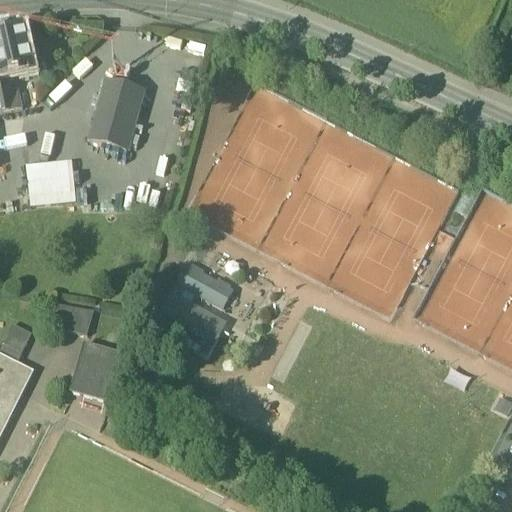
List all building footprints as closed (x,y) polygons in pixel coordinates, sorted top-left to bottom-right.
[(23,34),(0,39),(0,87),(8,85),(34,79),(23,34)] [(8,85),(0,87),(0,96),(0,98),(11,96),(8,85)] [(142,96),(108,86),(90,148),(125,157),(142,96)] [(11,96),(0,98),(5,118),(22,114),(17,94),(11,96)] [(65,170),(27,174),(30,200),(67,196),(65,170)] [(201,279),(191,273),(190,276),(185,273),(177,289),(185,294),(223,314),(231,299),(227,296),(228,294),(218,288),(216,290),(200,281),(201,279)] [(185,294),(177,289),(171,299),(176,302),(180,304),(185,294)] [(176,302),(171,299),(168,306),(173,309),(176,302)] [(173,309),(168,306),(162,316),(208,342),(214,331),(173,309)] [(92,316),(74,312),(68,335),(85,340),(92,316)] [(30,339),(11,329),(2,346),(22,356),(30,339)] [(210,338),(198,359),(207,364),(219,343),(210,338)] [(203,351),(184,341),(180,349),(198,359),(203,351)] [(22,356),(2,346),(0,350),(0,358),(17,366),(22,356)] [(120,359),(83,348),(70,397),(106,407),(120,359)] [(0,367),(0,423),(15,392),(5,387),(12,373),(0,367)]
